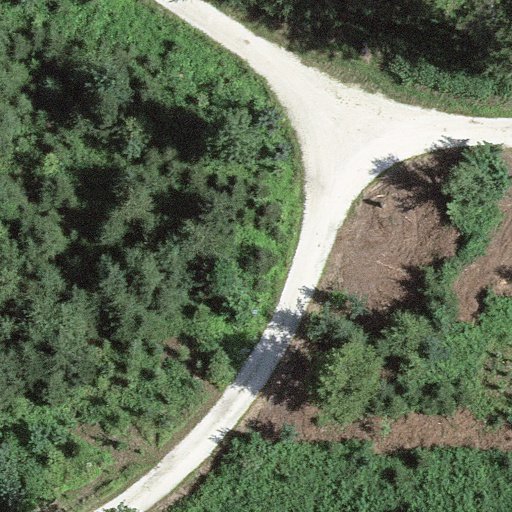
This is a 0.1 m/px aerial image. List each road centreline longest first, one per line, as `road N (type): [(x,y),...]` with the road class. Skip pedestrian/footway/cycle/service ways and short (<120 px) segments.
road 1 (track): [(360,115),(302,276),(262,355),(207,425),(111,511)]
road 2 (track): [(511,133),(425,130),(360,115),(179,0)]
